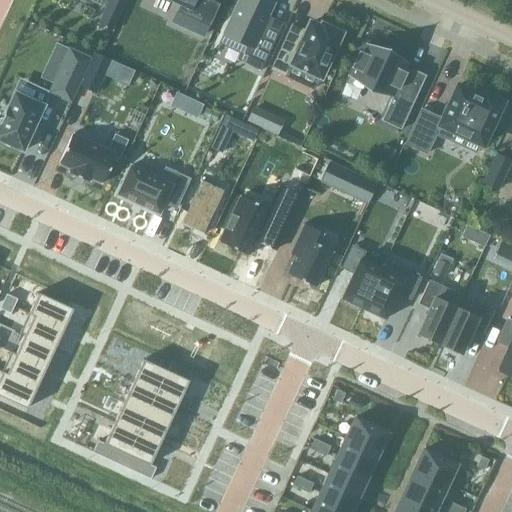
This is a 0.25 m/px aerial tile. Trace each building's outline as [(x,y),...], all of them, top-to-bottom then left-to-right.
[(109,0),(106,8),(99,24),(98,24),(97,25),(113,32),(113,31),(112,30),(126,0),(109,0)] [(170,0),(182,5),(173,23),(202,36),(219,0),(170,0)] [(238,0),(233,12),(223,35),(244,45),(236,61),(261,72),(283,23),(281,23),(279,27),(266,21),(274,4),(266,0),(238,0)] [(292,25),(271,70),(287,78),(292,65),(320,78),(340,34),(321,25),(320,28),(310,24),(306,32),(292,25)] [(407,65),(365,46),(350,77),(393,96),(381,121),(401,131),(426,76),(412,70),(411,72),(405,70),(407,65)] [(69,49),(49,93),(71,103),(91,59),(69,49)] [(421,110),(405,145),(427,155),(440,127),(482,146),(492,123),(498,126),(505,110),(500,108),(502,103),(484,94),(482,98),(457,86),(442,119),(421,110)] [(0,141),(21,151),(23,152),(24,150),(23,150),(43,108),(44,106),(43,106),(42,105),(16,94),(16,93),(14,92),(13,94),(14,94),(8,107),(7,107),(6,110),(7,110),(1,121),(0,123),(0,124),(0,141)] [(203,105),(195,101),(189,114),(197,118),(203,105)] [(163,104),(153,126),(196,146),(206,125),(163,104)] [(254,108),(247,123),(278,137),(285,122),(254,108)] [(225,115),(210,148),(222,154),(232,133),(237,121),(225,115)] [(258,131),(243,164),(266,174),(271,163),(281,168),(292,145),(258,131)] [(72,135),(59,164),(71,169),(69,173),(89,182),(91,178),(102,184),(115,157),(119,159),(128,141),(115,135),(107,151),(72,135)] [(347,163),(353,148),(328,137),(322,152),(347,163)] [(384,146),(378,160),(389,165),(395,151),(384,146)] [(498,189),(511,162),(496,155),(484,183),(498,189)] [(329,163),(321,180),(347,192),(355,175),(329,163)] [(130,167),(117,196),(159,215),(164,204),(175,209),(189,180),(165,169),(160,180),(130,167)] [(202,181),(181,225),(191,229),(192,227),(195,229),(194,231),(203,235),(224,191),(215,187),(214,187),(214,188),(211,187),(211,186),(211,185),(203,181),(202,181)] [(240,196),(219,242),(248,256),(255,242),(275,251),(300,196),(279,187),(268,209),(240,196)] [(299,248),(287,274),(316,287),(332,252),(317,245),(322,235),(323,235),(323,234),(303,224),(302,226),(303,226),(294,246),(299,248)] [(466,225),(461,237),(483,248),(489,236),(466,225)] [(342,297),(341,299),(343,300),(362,309),(363,310),(382,269),(361,260),(365,252),(352,247),(342,268),(353,274),(342,297)] [(438,261),(432,274),(444,279),(450,266),(438,261)] [(382,269),(363,310),(364,310),(383,319),(385,320),(386,318),(385,318),(396,294),(410,300),(420,278),(405,271),(402,279),(382,269)] [(439,345),(456,308),(444,303),(450,291),(428,282),(418,304),(429,309),(417,335),(439,345)] [(38,293),(28,313),(32,315),(64,329),(73,309),(38,293)] [(5,294),(2,301),(13,307),(17,299),(5,294)] [(2,301),(0,305),(0,309),(10,314),(13,307),(2,301)] [(456,308),(439,345),(461,355),(472,329),(483,334),(494,312),(473,302),(467,314),(456,308)] [(32,315),(23,335),(54,349),(64,329),(32,315)] [(498,372),(511,378),(511,322),(507,320),(497,342),(509,348),(498,372)] [(23,335),(14,354),(45,369),(54,349),(23,335)] [(14,354),(5,374),(36,388),(45,369),(14,354)] [(142,359),(132,381),(156,392),(166,370),(142,359)] [(166,370),(156,392),(179,402),(189,381),(166,370)] [(1,372),(0,374),(0,396),(27,409),(36,388),(5,374),(1,372)] [(132,381),(123,402),(146,412),(156,392),(132,381)] [(337,390),(332,400),(341,404),(345,394),(337,390)] [(156,392),(146,412),(169,423),(179,402),(156,392)] [(123,402),(113,422),(136,433),(146,412),(123,402)] [(146,412),(136,433),(160,444),(169,423),(146,412)] [(346,438),(378,453),(387,433),(355,418),(346,438)] [(113,422),(103,444),(106,445),(113,448),(120,451),(127,454),(136,433),(113,422)] [(136,433),(127,454),(133,458),(140,461),(147,464),(150,465),(160,444),(136,433)] [(337,456),(370,471),(378,453),(346,438),(337,456)] [(310,450),(318,453),(322,443),(314,439),(310,450)] [(98,441),(93,453),(100,457),(106,445),(103,444),(98,441)] [(318,453),(326,457),(331,447),(322,443),(318,453)] [(106,445),(100,457),(107,460),(113,448),(106,445)] [(113,448),(107,460),(114,463),(120,451),(113,448)] [(424,450),(415,469),(447,485),(456,465),(424,450)] [(120,451),(114,463),(121,466),(127,454),(120,451)] [(127,454),(121,466),(128,469),(133,458),(127,454)] [(337,456),(329,475),(361,490),(370,471),(337,456)] [(481,457),(476,467),(484,471),(489,460),(481,457)] [(133,458),(128,469),(135,473),(140,461),(133,458)] [(140,461),(135,473),(142,476),(147,464),(140,461)] [(147,464),(142,476),(150,479),(155,467),(150,465),(147,464)] [(438,503),(447,485),(415,469),(406,488),(438,503)] [(320,493),(352,508),(361,490),(329,475),(320,493)] [(292,487),(301,490),(305,480),(297,476),(292,487)] [(313,484),(305,480),(301,490),(309,494),(313,484)] [(406,488),(397,507),(409,511),(434,511),(438,503),(406,488)] [(312,511),(350,511),(352,508),(320,493),(311,511),(312,511)] [(450,502),(445,511),(454,511),(458,506),(450,502)]
